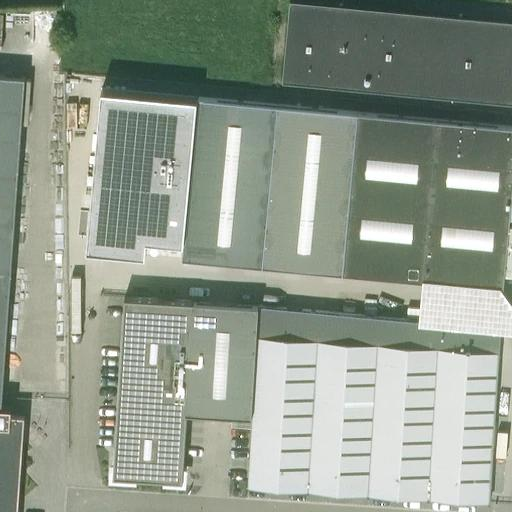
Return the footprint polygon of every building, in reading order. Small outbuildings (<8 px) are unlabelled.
[(511,19),(302,0),(290,0),(282,80),(511,102),(511,19)] [(25,67),(0,65),(0,511),(17,511),(25,414),(11,413),(11,407),(1,406),(25,67)] [(182,257),(342,273),(503,288),(505,274),(511,274),(511,225),(509,225),(511,194),(511,126),(197,96),(182,257)] [(250,427),(251,416),(258,305),(124,296),(113,475),(162,478),(182,479),(183,466),(186,412),(231,414),(230,426),(250,427)] [(511,328),(258,305),(251,416),(250,427),(247,484),(488,500),(493,434),(511,435),(511,328)]
